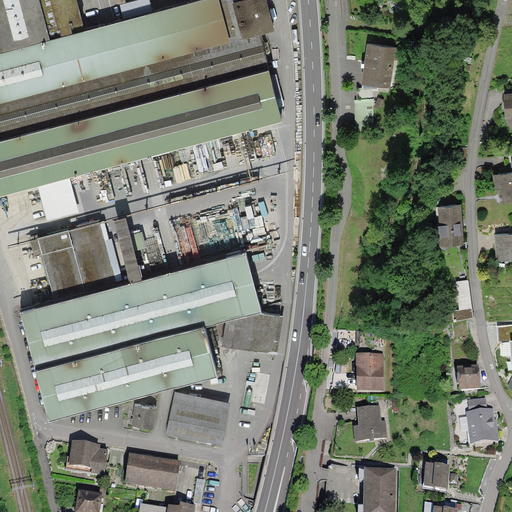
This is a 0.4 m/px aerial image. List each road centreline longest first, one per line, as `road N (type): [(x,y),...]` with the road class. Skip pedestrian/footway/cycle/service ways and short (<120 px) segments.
road 1 (residential): [(308,511),(344,205),(333,0)]
road 2 (primary): [(307,0),(312,212),(297,363),(277,461)]
road 3 (residential): [(511,412),(484,357),(468,165),(500,0)]
road 4 (unclassified): [(0,294),(54,511)]
